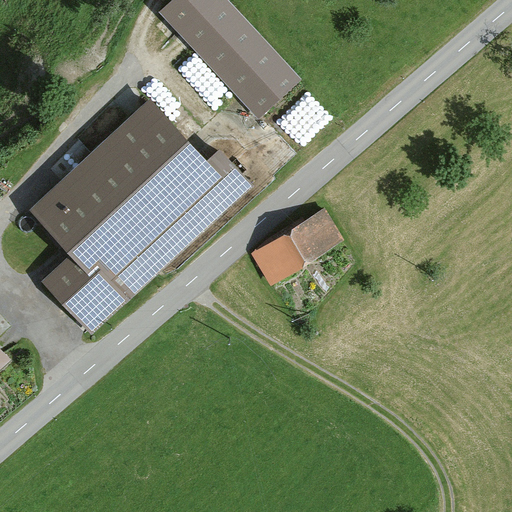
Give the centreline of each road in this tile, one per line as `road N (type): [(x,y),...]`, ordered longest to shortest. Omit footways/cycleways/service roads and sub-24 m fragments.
road 1 (tertiary): [(511,5),(0,443)]
road 2 (track): [(454,511),(446,473),(423,441),(244,329),(189,283)]
road 3 (track): [(0,286),(79,378)]
